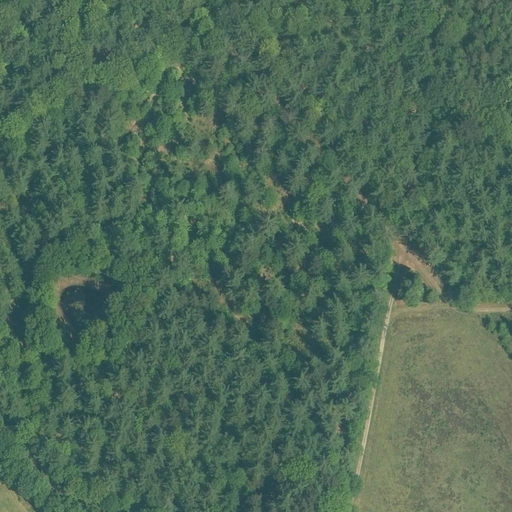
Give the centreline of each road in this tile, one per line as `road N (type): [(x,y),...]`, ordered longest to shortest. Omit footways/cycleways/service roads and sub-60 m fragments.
road 1 (track): [(450,0),(355,481)]
road 2 (track): [(189,0),(468,308),(511,307)]
road 3 (track): [(378,0),(230,46)]
